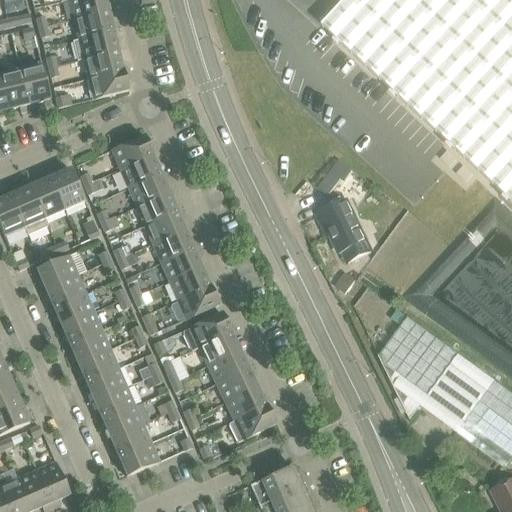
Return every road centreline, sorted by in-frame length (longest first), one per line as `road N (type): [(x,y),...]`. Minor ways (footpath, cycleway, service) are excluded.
road 1 (secondary): [(408,511),(223,124),(184,0)]
road 2 (residential): [(301,442),(147,105)]
road 3 (residential): [(95,511),(0,290)]
road 4 (residential): [(143,511),(301,442)]
road 5 (residential): [(0,169),(147,105)]
